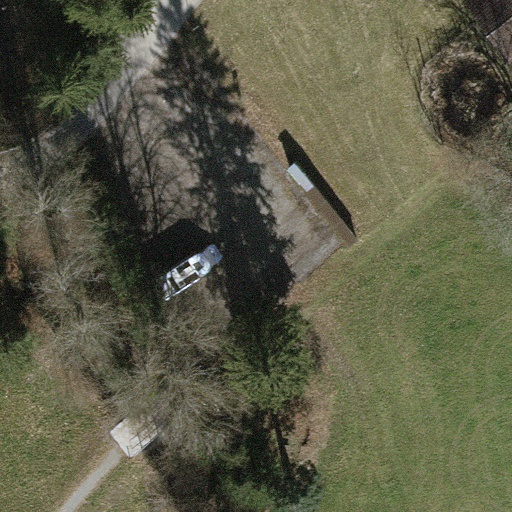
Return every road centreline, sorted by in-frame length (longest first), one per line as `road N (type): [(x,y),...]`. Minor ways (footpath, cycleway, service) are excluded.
road 1 (track): [(63,511),(218,350),(94,133)]
road 2 (unclassified): [(94,133),(208,0)]
road 3 (unclassified): [(136,0),(94,133)]
